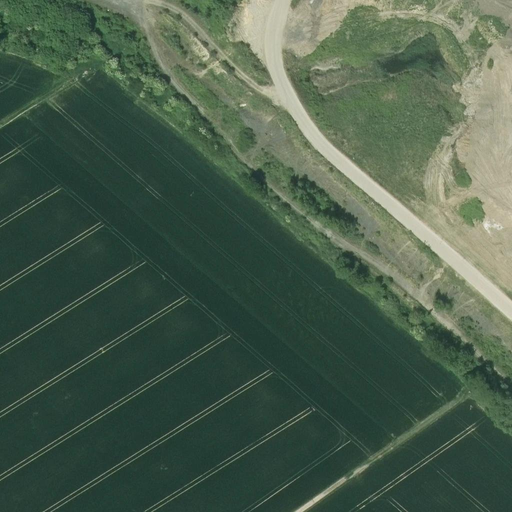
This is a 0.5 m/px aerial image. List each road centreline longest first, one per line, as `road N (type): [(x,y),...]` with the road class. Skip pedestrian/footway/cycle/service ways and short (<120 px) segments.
road 1 (track): [(135,5),(174,86),(228,148),(511,403)]
road 2 (track): [(511,313),(320,149),(283,101)]
road 3 (track): [(116,0),(162,5),(259,91),(283,101),(273,42),(284,0)]
road 4 (track): [(470,393),(301,511)]
